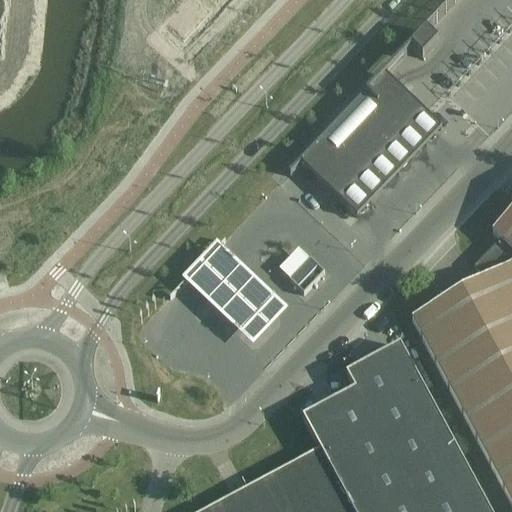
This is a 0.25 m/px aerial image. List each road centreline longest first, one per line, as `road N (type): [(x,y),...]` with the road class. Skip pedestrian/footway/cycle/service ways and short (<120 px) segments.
road 1 (unclassified): [(76,408),(169,438),(233,429),(511,140)]
road 2 (tertiary): [(76,375),(116,297),(398,0)]
road 3 (tertiary): [(342,0),(90,267),(34,344)]
